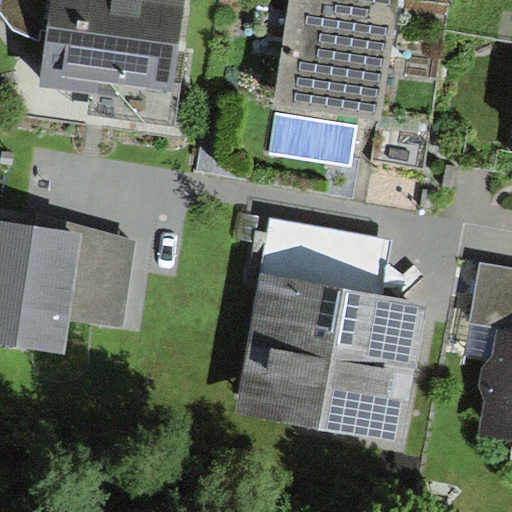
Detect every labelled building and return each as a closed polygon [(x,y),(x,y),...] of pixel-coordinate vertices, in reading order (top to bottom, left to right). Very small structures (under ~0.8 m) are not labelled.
[(170,85),(179,2),(166,0),(0,0),(0,29),(2,33),(29,42),(43,44),(40,70),(170,85)] [(293,0),(275,98),(371,116),(392,0),(293,0)] [(80,233),(0,219),(0,351),(58,361),(80,233)] [(240,418),(389,445),(412,317),(368,309),(380,243),(275,224),(240,418)] [(511,278),(483,273),(475,321),(511,326),(511,278)] [(511,343),(500,341),(484,433),(511,438),(511,343)]
